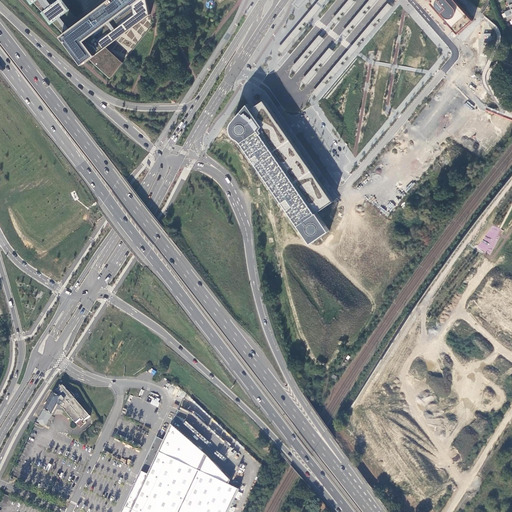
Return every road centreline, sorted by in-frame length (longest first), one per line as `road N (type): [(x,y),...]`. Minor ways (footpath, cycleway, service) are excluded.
road 1 (trunk): [(0,60),(343,508)]
road 2 (trunk): [(336,467),(0,32)]
road 3 (residential): [(238,67),(268,91),(338,192),(454,55),(411,0)]
road 4 (trunk): [(96,289),(169,337),(343,508)]
road 5 (track): [(242,0),(176,79),(147,94),(109,85),(19,0)]
road 6 (trunk): [(336,467),(266,331),(236,201)]
road 7 (trunk): [(0,265),(21,345),(0,413)]
road 8 (primary): [(69,296),(0,420)]
road 9 (primary): [(139,196),(69,296)]
road 10 (trunk): [(198,100),(140,107),(81,87)]
